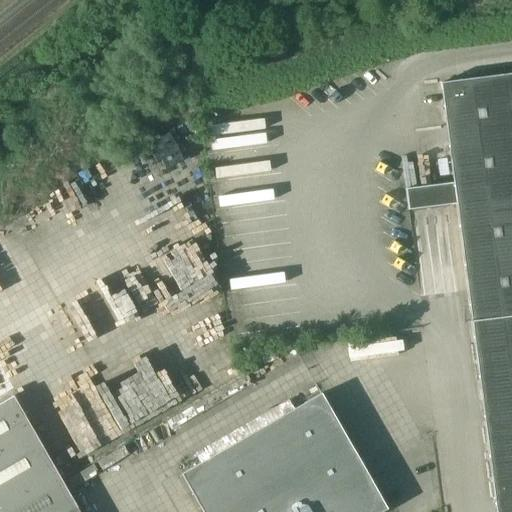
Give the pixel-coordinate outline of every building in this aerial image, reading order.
[(453,183),(406,189),(409,211),(456,205),(471,322),(469,322),(469,323),(471,322),(495,511),(511,511),(511,74),(440,84),(453,183)] [(201,463),(181,474),(202,511),(382,511),(387,510),(321,393),(282,416),(277,407),(196,454),(201,463)] [(0,404),(0,454),(35,435),(13,397),(0,404)] [(0,505),(57,473),(35,435),(0,454),(0,505)] [(0,505),(0,511),(77,511),(79,511),(57,473),(0,505)]
